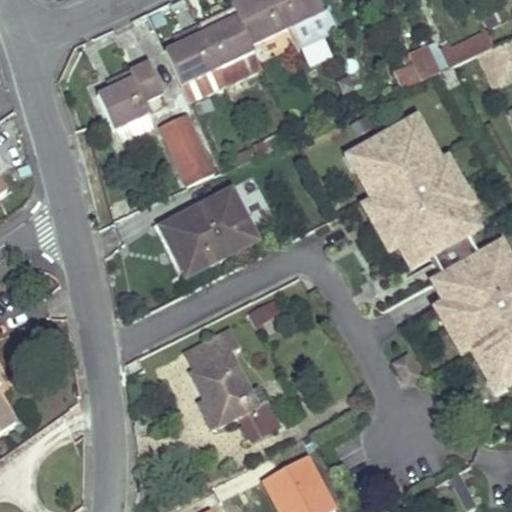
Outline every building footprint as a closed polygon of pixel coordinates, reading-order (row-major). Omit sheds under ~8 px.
[(287,32),(272,0),(240,0),(231,4),(238,20),(250,47),(287,32)] [(272,0),(287,32),(309,22),(323,16),(315,0),(272,0)] [(250,47),(238,20),(220,27),(216,19),(197,27),(216,71),(254,56),(250,47)] [(216,71),(197,27),(177,36),(181,44),(165,52),(181,87),(187,102),(223,87),(216,71)] [(493,49),(486,32),(450,49),(457,66),(476,57),(493,49)] [(511,79),(511,40),(493,49),(476,57),(484,74),(491,70),(497,86),(511,79)] [(407,56),(420,83),(436,76),(424,49),(407,56)] [(261,71),(254,56),(216,71),(223,87),(261,71)] [(160,96),(147,66),(110,82),(113,88),(95,97),(106,121),(112,133),(149,117),(143,103),(160,96)] [(491,70),(484,74),(490,89),(497,86),(491,70)] [(155,131),(149,117),(112,133),(118,147),(155,131)] [(184,190),(212,177),(187,121),(159,133),(184,190)] [(217,128),(221,142),(240,136),(236,121),(217,128)] [(412,121),(354,153),(361,165),(352,169),(370,202),(395,247),(407,269),(427,258),(439,278),(430,283),(442,305),(467,350),(485,383),(494,378),(500,389),(511,382),(511,273),(509,267),(497,246),(475,258),(463,238),(474,231),(462,210),(437,165),(412,121)] [(285,144),(281,133),(250,147),(255,158),(285,144)] [(361,165),(354,153),(345,158),(352,169),(361,165)] [(443,161),(437,165),(462,210),(469,206),(443,161)] [(229,193),(165,225),(190,275),(253,242),(229,193)] [(395,247),(370,202),(361,207),(386,252),(395,247)] [(165,225),(158,229),(184,279),(190,275),(165,225)] [(467,350),(442,305),(433,310),(458,355),(467,350)] [(226,332),(176,358),(186,376),(182,378),(195,403),(200,402),(214,428),(238,417),(250,440),(275,427),(263,404),(255,408),(248,394),(229,357),(236,352),(226,332)] [(416,377),(405,357),(391,365),(402,385),(416,377)] [(500,389),(494,378),(485,383),(491,394),(500,389)] [(0,380),(0,436),(18,423),(0,397),(0,385),(2,384),(0,380)] [(256,391),(248,394),(255,408),(263,404),(256,391)] [(200,402),(195,403),(209,431),(214,428),(200,402)] [(293,461),(269,474),(279,493),(304,480),(293,461)] [(269,474),(240,490),(250,509),(279,493),(269,474)] [(460,479),(448,485),(460,511),(472,506),(460,479)]
